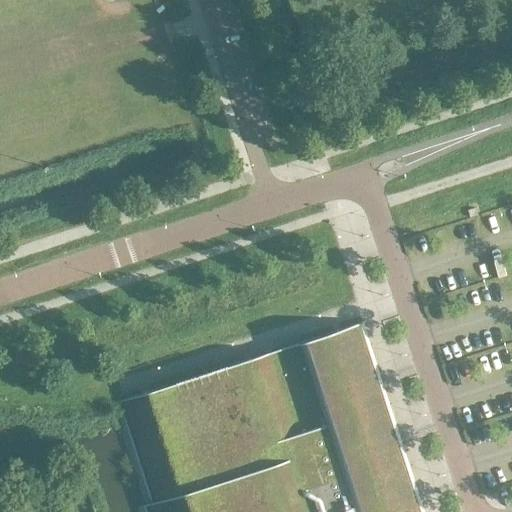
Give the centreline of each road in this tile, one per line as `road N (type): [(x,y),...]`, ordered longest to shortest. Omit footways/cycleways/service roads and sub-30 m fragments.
road 1 (unclassified): [(273,206),(345,184),(375,205),(477,511)]
road 2 (unclassified): [(0,292),(273,206)]
road 3 (unclassified): [(207,0),(273,206)]
